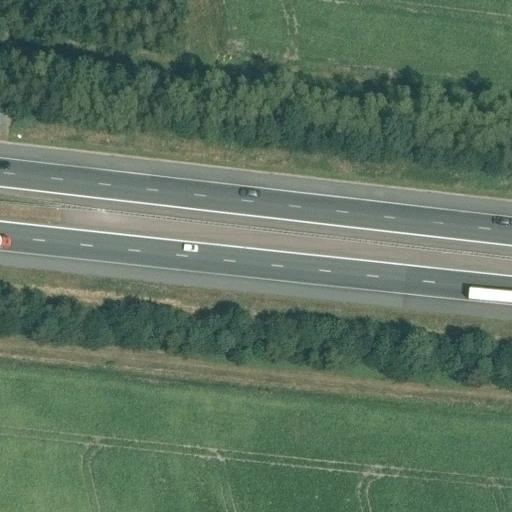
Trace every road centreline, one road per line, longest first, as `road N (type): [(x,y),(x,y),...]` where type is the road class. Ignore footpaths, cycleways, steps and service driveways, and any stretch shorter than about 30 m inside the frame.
road 1 (motorway): [(0,235),(511,293)]
road 2 (motorway): [(511,232),(0,174)]
